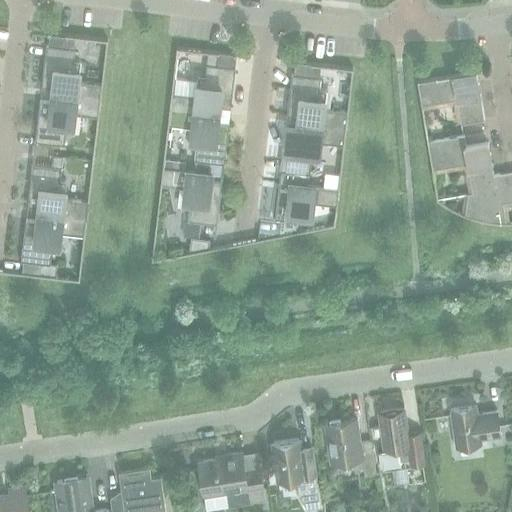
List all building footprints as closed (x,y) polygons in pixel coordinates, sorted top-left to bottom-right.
[(101,99),(103,83),(79,80),(81,60),(74,59),(75,47),(48,44),(48,43),(47,43),(42,85),(52,86),(51,93),(101,99)] [(234,66),(216,64),(218,51),(201,49),(200,62),(206,63),(205,75),(198,74),(196,94),(172,91),(170,107),(219,113),(220,106),(231,107),(236,65),(234,65),(234,66)] [(485,118),(477,71),(477,70),(417,80),(421,103),(457,97),(461,120),(460,120),(461,122),(485,118)] [(346,127),(348,109),(324,106),(326,89),(319,88),(320,76),(293,73),(293,72),(292,71),(287,113),(298,114),(297,122),(346,127)] [(99,115),(101,99),(51,93),(50,100),(40,99),(35,141),(37,141),(37,140),(65,143),(66,131),(72,132),(75,112),(99,115)] [(224,163),(229,121),(219,120),(219,113),(170,107),(168,123),(192,126),(190,146),(196,146),(195,159),(196,159),(194,170),(210,172),(211,160),(223,162),(223,163),(224,163)] [(285,128),(280,169),(282,170),(282,169),(287,169),(285,181),(290,181),(308,183),(309,172),(310,172),(311,160),(318,160),(320,141),(344,144),(346,127),(297,122),(288,121),(287,128),(285,128)] [(473,191),(473,192),(496,188),(493,172),(494,172),(488,140),(466,144),(464,133),(427,139),(432,168),(468,162),(473,191)] [(61,166),(63,154),(53,153),(52,165),(34,163),(34,162),(33,162),(28,204),(38,205),(37,212),(87,218),(89,200),(65,197),(67,179),(60,178),(62,166),(61,166)] [(210,172),(194,170),(163,166),(161,183),(185,186),(183,205),(189,206),(188,219),(216,222),(216,223),(217,223),(222,181),(212,180),(212,172),(210,172)] [(468,193),(465,213),(480,218),(483,219),(505,220),(502,200),(511,198),(511,169),(494,172),(493,172),(496,188),(473,192),(473,191),(468,192),(468,193)] [(313,201),(337,204),(339,187),(308,183),(290,181),(289,189),(278,188),(275,218),(276,218),(277,217),(281,217),(279,234),(296,231),(297,220),(304,220),(311,221),(313,201)] [(85,234),(87,218),(37,212),(36,219),(26,218),(21,260),(23,260),(23,259),(41,261),(39,274),(55,276),(57,263),(51,262),(52,250),(58,251),(61,231),(85,234)] [(209,248),(209,246),(210,237),(191,235),(189,252),(209,248)] [(477,412),(476,403),(451,407),(456,445),(482,441),(481,437),(501,434),(497,409),(477,412)] [(407,431),(404,406),(380,410),(385,448),(379,449),(381,467),(401,464),(400,460),(410,458),(411,464),(425,462),(421,429),(407,431)] [(360,440),(357,417),(325,421),(331,462),(353,459),(355,469),(364,468),(365,473),(376,471),(371,439),(360,440)] [(299,494),(307,507),(321,505),(314,459),(302,461),(299,437),(273,441),(279,479),(296,477),(299,494)] [(225,455),(199,459),(204,494),(207,508),(230,504),(250,501),(266,498),(263,485),(264,485),(261,466),(245,469),(242,450),(224,453),(225,455)] [(151,476),(150,466),(119,470),(122,494),(110,496),(112,511),(166,511),(161,475),(151,476)] [(92,509),(87,475),(57,480),(61,511),(106,511),(106,507),(92,509)] [(28,511),(24,485),(10,487),(11,492),(0,494),(0,511),(28,511)]
